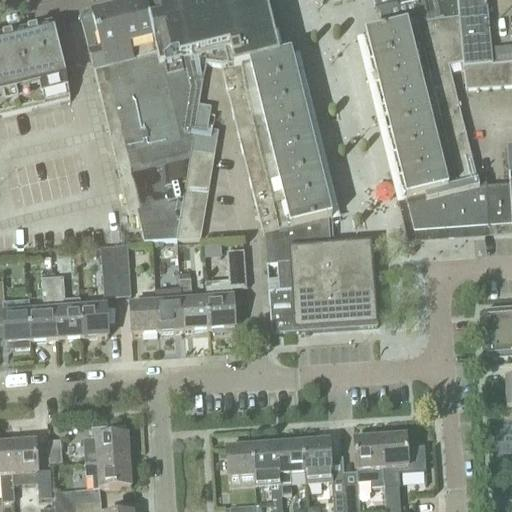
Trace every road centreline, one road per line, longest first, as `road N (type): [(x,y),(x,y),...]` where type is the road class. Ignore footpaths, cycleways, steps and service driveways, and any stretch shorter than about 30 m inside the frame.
road 1 (residential): [(157,384),(443,370)]
road 2 (residential): [(443,370),(441,281),(453,272),(511,268)]
road 3 (residential): [(0,393),(157,384)]
road 4 (residential): [(454,511),(443,370)]
road 5 (residential): [(166,511),(157,384)]
